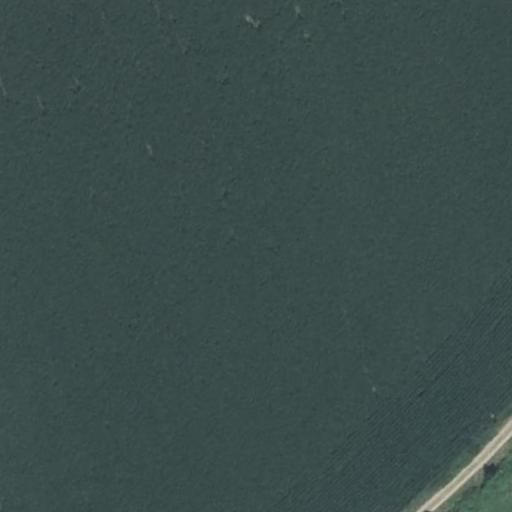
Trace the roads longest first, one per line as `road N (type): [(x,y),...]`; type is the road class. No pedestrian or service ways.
road 1 (track): [(511,238),(422,0)]
road 2 (track): [(425,511),(511,427)]
